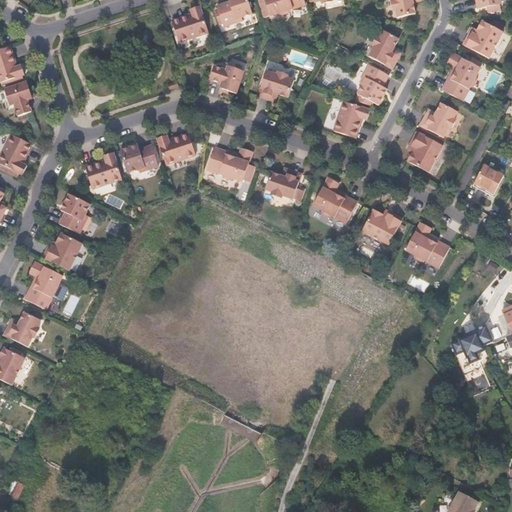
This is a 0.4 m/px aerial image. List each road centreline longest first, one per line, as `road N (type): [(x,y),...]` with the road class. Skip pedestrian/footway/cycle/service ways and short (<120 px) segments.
road 1 (residential): [(73,138),(185,106),(369,170)]
road 2 (residential): [(369,170),(450,15),(446,0)]
road 3 (residential): [(369,170),(489,229),(511,250)]
road 4 (residential): [(0,281),(73,138)]
